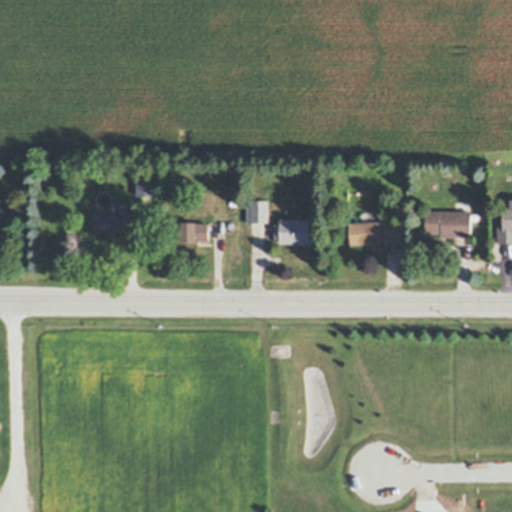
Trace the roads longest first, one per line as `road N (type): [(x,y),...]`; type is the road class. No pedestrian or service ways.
road 1 (secondary): [(511,304),(0,302)]
road 2 (residential): [(511,474),(373,475)]
